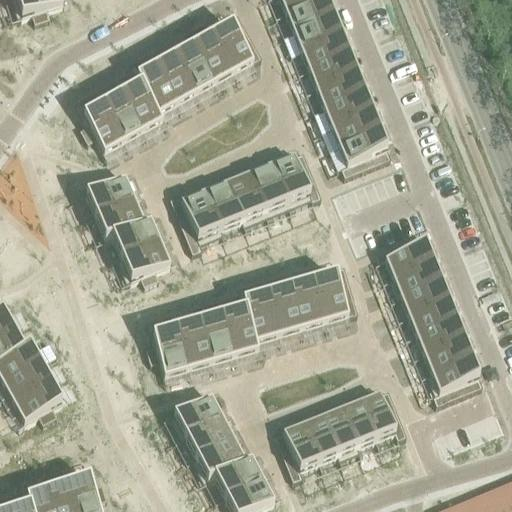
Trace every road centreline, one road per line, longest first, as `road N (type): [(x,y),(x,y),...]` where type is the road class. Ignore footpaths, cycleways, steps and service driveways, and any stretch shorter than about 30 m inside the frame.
road 1 (residential): [(346,0),(511,405)]
road 2 (residential): [(185,0),(57,59),(0,147)]
road 3 (residential): [(296,144),(160,205),(141,163)]
road 4 (unclassified): [(511,179),(438,0)]
road 5 (residential): [(141,163),(271,82)]
road 6 (residential): [(388,382),(247,440)]
road 7 (residential): [(370,334),(227,382)]
